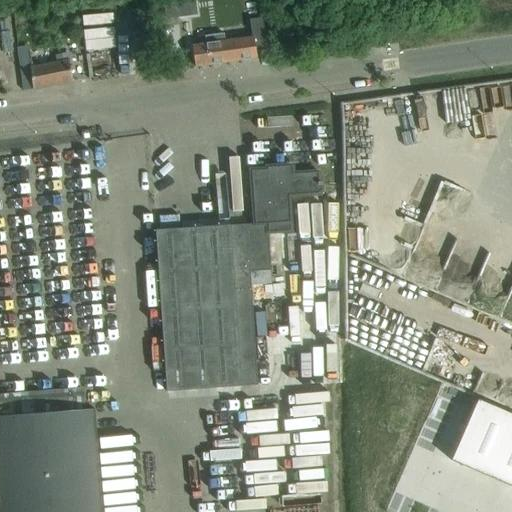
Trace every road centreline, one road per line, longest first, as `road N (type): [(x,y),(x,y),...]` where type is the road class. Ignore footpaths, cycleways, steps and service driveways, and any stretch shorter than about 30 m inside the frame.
road 1 (residential): [(0,119),(390,65)]
road 2 (unclassified): [(390,65),(511,49)]
